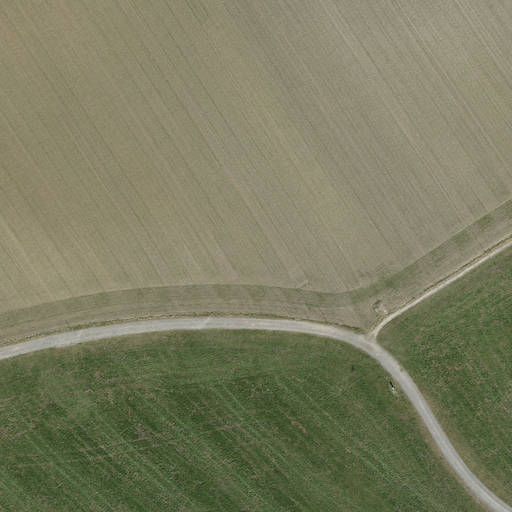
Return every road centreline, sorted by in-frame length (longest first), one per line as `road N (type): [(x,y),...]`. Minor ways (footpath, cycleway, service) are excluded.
road 1 (track): [(0,354),(141,327),(209,323),(304,327),(364,342)]
road 2 (track): [(505,511),(465,476),(405,381),(364,342)]
